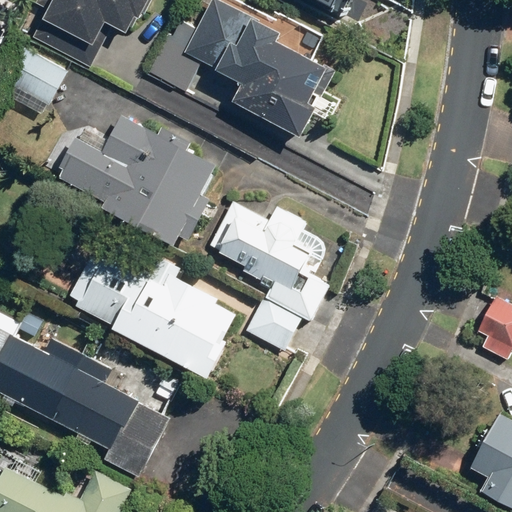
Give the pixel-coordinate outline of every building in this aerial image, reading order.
[(50,6),(37,31),(95,61),(117,18),(135,27),(148,0),(39,0),(50,6)] [(206,54),(249,77),(238,99),(304,134),(339,68),(280,37),(286,26),(237,0),(212,0),(198,27),(177,16),(149,70),(187,90),(206,54)] [(411,24),(373,3),(353,40),(392,61),(411,24)] [(70,68),(35,50),(16,86),(51,104),(70,68)] [(205,192),(220,163),(189,147),(194,138),(164,122),(160,131),(124,112),(104,150),(77,136),(58,173),(108,199),(105,205),(177,243),(182,234),(191,239),(214,196),(205,192)] [(271,220),(234,200),(211,244),(276,278),(267,295),(313,319),(332,284),(305,269),(314,252),(296,243),(309,218),(280,203),(271,220)] [(179,275),(184,267),(163,256),(157,267),(102,238),(72,294),(80,298),(78,303),(117,324),(116,326),(211,376),(231,339),(227,337),(241,312),(213,297),(215,294),(179,275)] [(304,317),(265,295),(247,327),(286,348),(304,317)] [(511,302),(497,295),(475,340),(509,356),(511,349),(511,302)] [(48,319),(29,309),(20,326),(18,330),(37,340),(48,319)] [(174,415),(0,325),(0,386),(118,448),(112,460),(142,476),(174,415)] [(511,417),(502,411),(472,465),(490,475),(483,487),(511,502),(511,417)] [(0,478),(0,511),(123,511),(136,486),(97,467),(83,496),(67,489),(66,492),(7,464),(0,478)]
